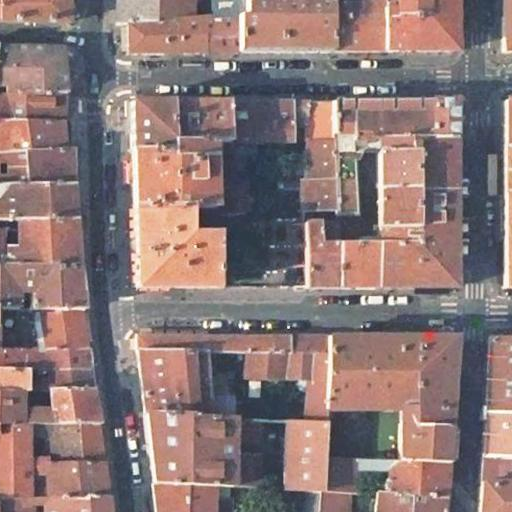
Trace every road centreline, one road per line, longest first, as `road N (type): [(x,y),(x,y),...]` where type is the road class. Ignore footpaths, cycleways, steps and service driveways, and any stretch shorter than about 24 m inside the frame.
road 1 (residential): [(95,79),(481,75)]
road 2 (residential): [(475,311),(102,315)]
road 3 (tertiary): [(95,79),(102,315)]
road 4 (residential): [(475,311),(481,75)]
road 5 (tertiary): [(102,315),(127,511)]
